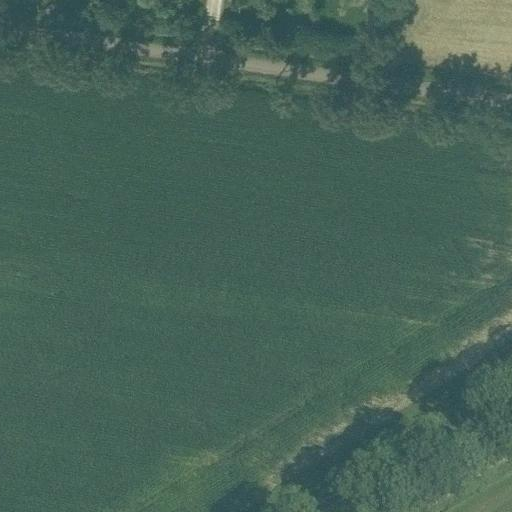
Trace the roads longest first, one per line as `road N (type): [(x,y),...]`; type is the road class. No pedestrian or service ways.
road 1 (unclassified): [(511,100),(0,29)]
road 2 (tertiary): [(359,511),(511,415)]
